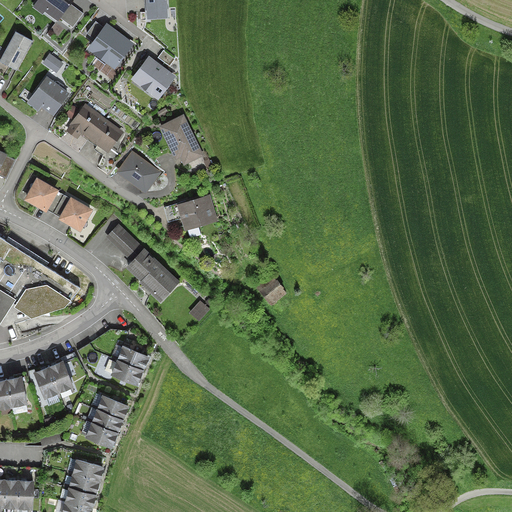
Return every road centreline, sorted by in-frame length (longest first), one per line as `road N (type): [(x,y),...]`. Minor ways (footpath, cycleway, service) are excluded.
road 1 (residential): [(230,401),(191,373),(121,291)]
road 2 (residential): [(121,291),(60,240),(0,210)]
road 3 (residential): [(0,356),(67,333),(121,291)]
road 4 (residential): [(149,207),(36,128)]
